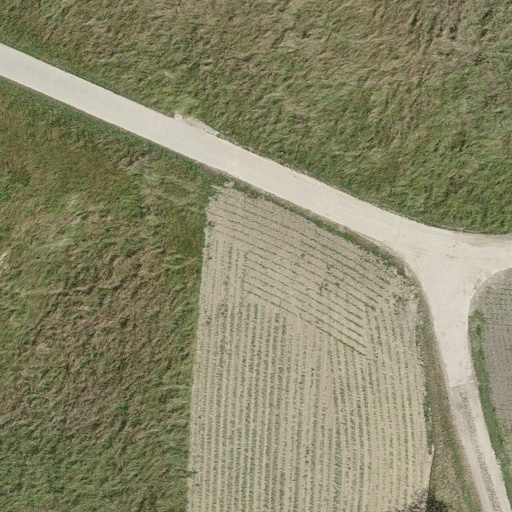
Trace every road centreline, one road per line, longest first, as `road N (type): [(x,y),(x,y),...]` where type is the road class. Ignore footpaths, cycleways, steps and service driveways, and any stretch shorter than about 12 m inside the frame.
road 1 (track): [(438,254),(0,58)]
road 2 (track): [(438,254),(499,511)]
